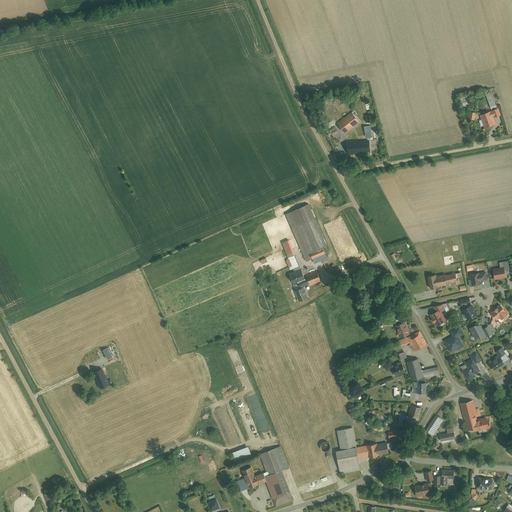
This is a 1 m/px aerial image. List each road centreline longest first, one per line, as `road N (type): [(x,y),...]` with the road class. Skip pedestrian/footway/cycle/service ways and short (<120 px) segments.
road 1 (unclassified): [(93,511),(0,333)]
road 2 (residential): [(459,394),(366,224)]
road 3 (unclassified): [(340,174),(261,0)]
road 4 (unclassified): [(340,174),(511,139)]
